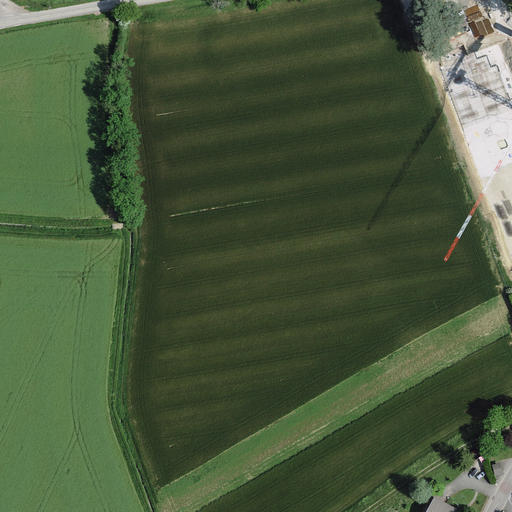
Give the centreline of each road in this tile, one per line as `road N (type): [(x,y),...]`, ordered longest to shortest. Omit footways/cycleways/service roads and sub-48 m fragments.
road 1 (track): [(366,511),(511,422)]
road 2 (tertiary): [(141,0),(0,23)]
